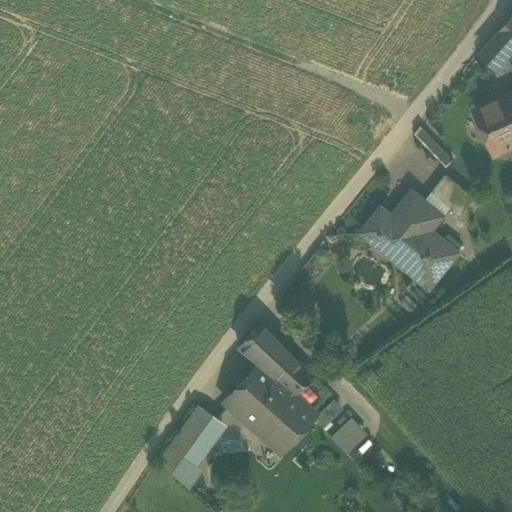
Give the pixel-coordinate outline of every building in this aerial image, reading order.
[(511,39),(511,17),(501,30),(511,39)] [(498,68),(511,51),(511,39),(501,30),(481,53),(498,68)] [(495,155),(511,147),(511,92),(474,110),(495,155)] [(449,208),(459,217),(475,198),(446,174),(430,193),(449,208)] [(390,249),(433,283),(458,253),(431,231),(443,216),(424,201),(412,191),(400,206),(401,208),(393,218),(381,208),(361,232),(376,245),(382,237),(393,245),(390,249)] [(430,193),(424,201),(443,216),(449,208),(430,193)] [(430,288),(433,283),(390,249),(393,245),(382,237),(376,245),(430,288)] [(239,349),(258,365),(290,392),(308,373),(259,323),(239,349)] [(313,413),(290,392),(258,365),(224,402),(278,451),(313,413)] [(332,401),(320,413),(328,421),(340,409),(332,401)] [(158,462),(187,487),(199,471),(188,463),(218,421),(198,406),(158,462)] [(313,419),(321,428),(328,421),(320,413),(313,419)] [(349,418),(336,431),(352,446),(364,434),(349,418)] [(330,437),(345,453),(352,446),(336,431),(330,437)]
